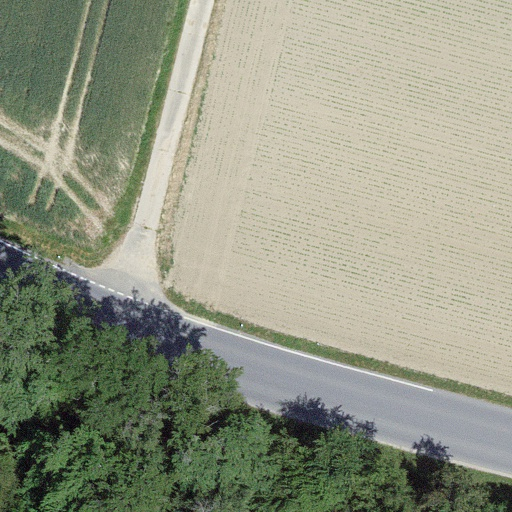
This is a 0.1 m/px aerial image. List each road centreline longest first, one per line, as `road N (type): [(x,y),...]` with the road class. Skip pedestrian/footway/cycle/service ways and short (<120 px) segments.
road 1 (tertiary): [(511,449),(123,336),(0,285)]
road 2 (track): [(123,336),(211,0)]
